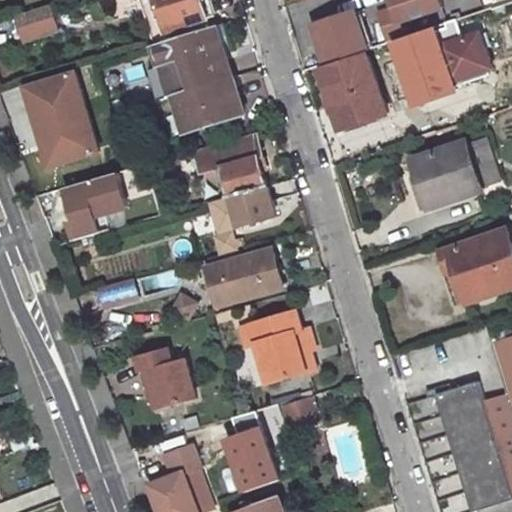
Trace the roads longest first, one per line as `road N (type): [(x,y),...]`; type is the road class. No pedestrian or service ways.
road 1 (residential): [(419,511),(256,0)]
road 2 (unclassified): [(114,511),(11,242)]
